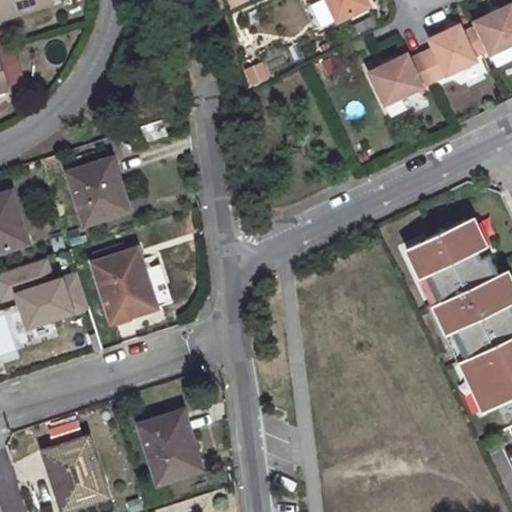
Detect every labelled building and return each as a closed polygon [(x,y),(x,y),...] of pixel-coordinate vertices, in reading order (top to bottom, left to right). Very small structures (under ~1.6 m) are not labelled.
[(0,0),(0,20),(49,5),(47,0),(0,0)] [(225,0),(230,8),(246,0),(225,0)] [(331,0),(341,20),(373,4),(371,0),(331,0)] [(511,4),(477,21),(480,26),(491,48),(493,53),(511,44),(511,4)] [(462,24),(432,38),(437,47),(425,53),(438,80),(480,60),(477,55),(466,32),(462,24)] [(480,26),(473,29),(484,52),(491,48),(480,26)] [(473,29),(466,32),(477,55),(484,52),(473,29)] [(410,54),(372,72),(388,104),(438,80),(425,53),(413,59),(410,54)] [(264,59),(242,67),(249,85),(271,77),(264,59)] [(0,90),(9,88),(0,62),(0,90)] [(161,121),(136,128),(141,144),(165,136),(161,121)] [(110,160),(69,173),(85,224),(123,211),(120,203),(127,200),(123,189),(120,190),(110,160)] [(0,251),(28,243),(12,191),(0,194),(0,251)] [(127,200),(120,203),(123,211),(129,210),(127,200)] [(464,220),(405,248),(420,278),(427,275),(439,301),(432,304),(446,334),(453,331),(466,357),(458,360),(474,392),(484,387),(494,406),(511,397),(511,302),(489,254),(482,258),(464,220)] [(138,248),(132,250),(135,259),(142,258),(138,248)] [(155,308),(143,269),(145,269),(142,258),(135,259),(132,250),(94,262),(114,322),(155,308)] [(0,310),(0,351),(15,349),(7,309),(0,310)] [(198,470),(194,461),(201,459),(196,448),(194,450),(181,411),(139,424),(158,483),(198,470)] [(88,438),(48,451),(61,489),(58,490),(61,501),(66,499),(69,509),(108,496),(88,438)] [(201,459),(194,461),(198,470),(204,468),(201,459)] [(66,499),(61,501),(64,511),(69,509),(66,499)]
